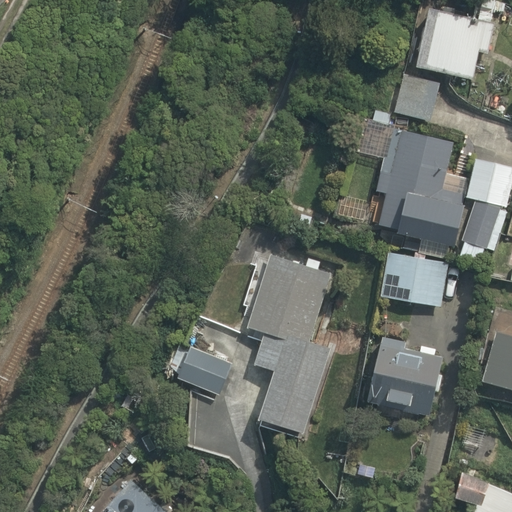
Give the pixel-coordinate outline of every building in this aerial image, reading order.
[(474,53),(486,54),(490,20),(426,12),(418,73),(470,80),(474,53)] [(436,83),(403,76),(395,115),(428,123),(436,83)] [(511,167),(474,158),(468,179),(445,173),(452,143),(391,127),(375,192),(382,194),(375,222),(396,227),(393,238),(450,253),(464,197),(475,200),(464,244),(486,250),(497,206),(509,209),(511,196),(511,167)] [(445,264),(385,257),(380,302),(440,308),(445,264)] [(330,275),(268,260),(250,331),(264,334),(255,370),(271,374),(257,427),(305,439),(328,348),(313,344),(330,275)] [(511,338),(494,333),(480,382),(511,390),(511,338)] [(402,340),(377,336),(370,376),(434,387),(439,358),(400,351),(402,340)] [(186,343),(172,377),(217,395),(231,362),(186,343)] [(511,511),(511,487),(493,476),(504,437),(455,423),(443,467),(458,471),(448,504),(467,509),(465,511),(511,511)] [(166,511),(140,484),(109,511),(166,511)]
